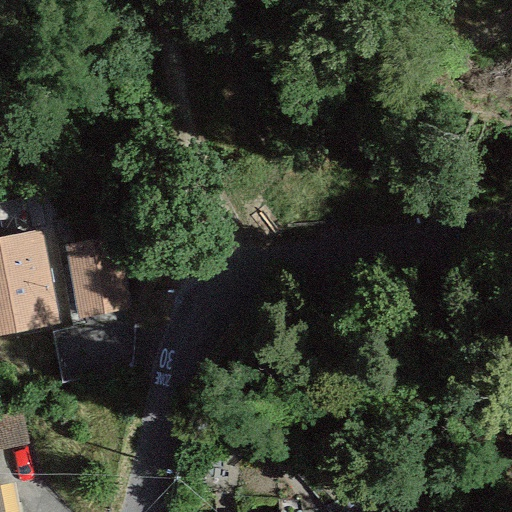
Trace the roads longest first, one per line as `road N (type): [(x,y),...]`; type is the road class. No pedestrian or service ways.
road 1 (residential): [(511,229),(268,266),(236,275),(204,298)]
road 2 (residential): [(142,511),(204,298)]
